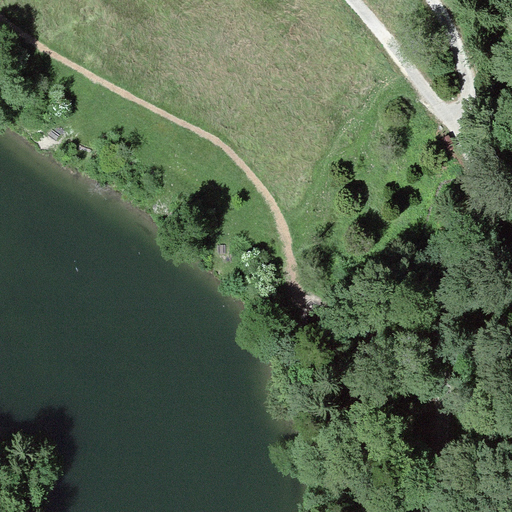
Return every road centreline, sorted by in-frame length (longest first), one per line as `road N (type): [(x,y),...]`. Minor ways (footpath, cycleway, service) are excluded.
road 1 (track): [(429,511),(482,181),(469,86),(431,0)]
road 2 (track): [(346,0),(434,107),(470,126)]
